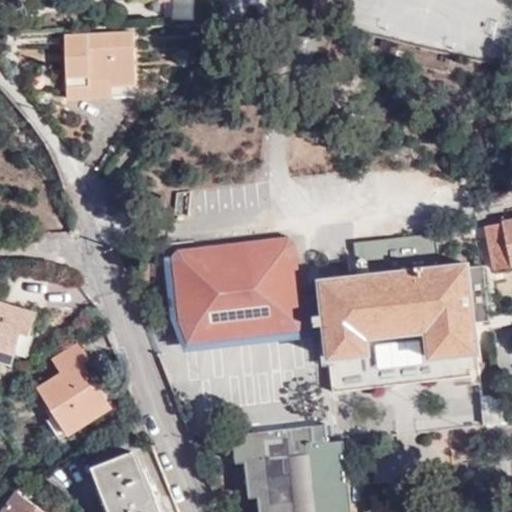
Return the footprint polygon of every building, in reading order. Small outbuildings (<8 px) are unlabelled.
[(112,82),(111,99),(136,97),(133,35),(64,39),(67,84),(112,82)] [(68,101),(111,99),(112,82),(67,84),(68,101)] [(511,212),(488,217),(490,226),(511,221),(511,212)] [(511,221),(490,226),(498,269),(511,266),(511,221)] [(321,314),(311,315),(310,315),(312,325),(323,324),(330,392),(478,375),(472,322),(472,318),(466,267),(465,263),(438,267),(435,234),(352,243),(355,266),(363,265),(364,275),(355,276),(318,280),(321,314)] [(170,255),(177,320),(179,332),(302,318),(297,273),(293,242),(287,236),(176,249),(170,255)] [(302,318),(179,332),(177,320),(170,259),(163,260),(171,333),(177,351),(314,336),(312,325),(310,315),(311,315),(307,272),(297,273),(302,318)] [(355,266),(355,276),(364,275),(363,265),(355,266)] [(481,265),(466,267),(472,318),(472,322),(487,320),(481,265)] [(0,348),(16,353),(26,355),(32,335),(30,334),(35,313),(0,303),(0,348)] [(70,435),(112,408),(83,362),(89,359),(80,343),(55,359),(63,373),(40,388),(70,435)] [(0,358),(13,363),(16,353),(0,348),(0,358)] [(508,394),(480,396),(483,423),(510,421),(508,394)] [(151,439),(143,418),(131,425),(138,444),(151,439)] [(259,496),(261,511),(352,511),(344,440),(328,442),(325,423),(232,435),(236,462),(245,461),(250,497),(259,496)] [(112,511),(159,511),(136,454),(96,470),(112,511)] [(371,495),(371,511),(403,511),(402,493),(371,495)] [(41,511),(17,494),(3,511),(41,511)]
